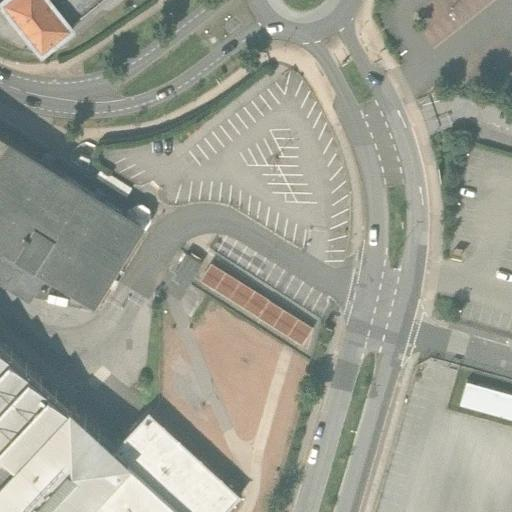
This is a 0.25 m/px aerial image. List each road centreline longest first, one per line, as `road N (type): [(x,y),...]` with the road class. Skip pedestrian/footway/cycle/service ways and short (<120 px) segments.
road 1 (tertiary): [(38,98),(111,109),(145,102),(266,19)]
road 2 (tertiary): [(223,0),(113,80),(38,98)]
road 3 (tertiary): [(375,340),(351,354),(305,511)]
road 4 (tertiary): [(344,511),(388,362),(375,340)]
road 5 (tertiary): [(389,285),(412,272),(418,229),(413,189),(392,171)]
road 6 (unclassified): [(381,320),(511,360)]
road 7 (tertiary): [(392,171),(375,194),(373,263),(389,285)]
